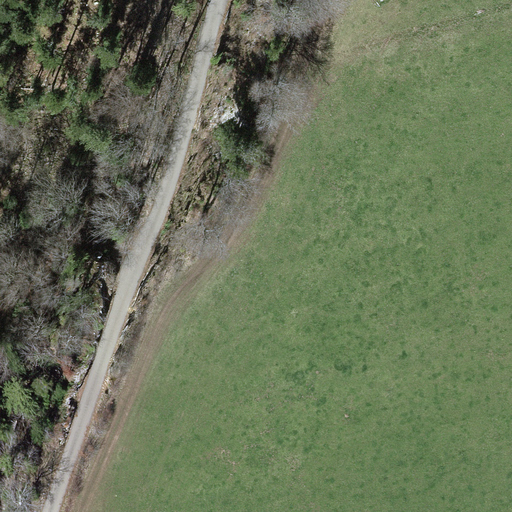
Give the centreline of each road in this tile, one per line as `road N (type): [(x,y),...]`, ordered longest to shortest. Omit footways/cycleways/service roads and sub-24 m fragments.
road 1 (track): [(48,511),(135,214)]
road 2 (track): [(212,0),(194,77),(135,214)]
